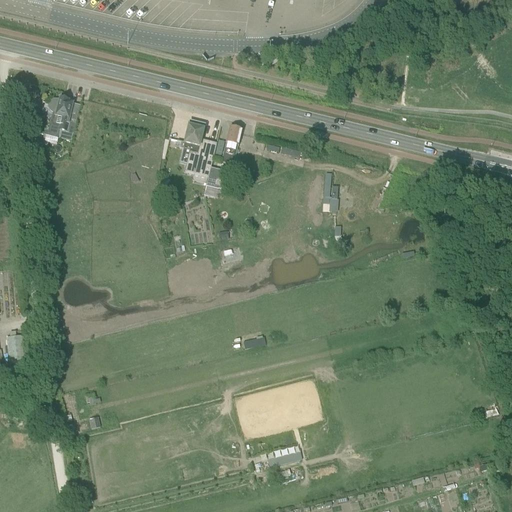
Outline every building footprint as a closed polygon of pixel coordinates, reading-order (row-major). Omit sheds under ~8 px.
[(43,142),(42,147),(47,148),(48,145),(55,147),(56,145),(58,137),(71,140),(72,138),(75,127),(68,125),(70,116),(71,110),(72,105),(67,105),(67,103),(66,103),(65,102),(62,101),(61,102),(59,101),(57,101),(54,101),(52,102),(49,103),(48,106),(48,109),(48,112),(55,118),(52,117),(48,134),(45,133),(43,142)] [(180,144),(179,150),(182,151),(183,151),(180,164),(186,165),(186,166),(184,174),(208,179),(211,170),(216,145),(201,142),(204,129),(205,126),(189,122),(188,125),(184,144),(181,144),(180,144)] [(236,157),(242,132),(229,129),(221,164),(233,167),(236,157)] [(281,149),(280,155),(298,160),(300,154),(281,149)] [(42,157),(31,158),(32,168),(43,167),(42,157)] [(208,179),(205,188),(217,191),(224,190),(227,178),(221,177),(223,173),(211,170),(208,179)] [(163,191),(157,196),(167,208),(173,203),(170,198),(173,196),(170,192),(166,195),(163,191)] [(5,340),(12,391),(30,389),(23,338),(5,340)] [(262,339),(243,344),(244,352),(264,347),(262,339)] [(93,395),(84,397),(87,408),(95,406),(93,395)] [(484,421),(482,412),(471,415),(473,423),(484,421)] [(272,455),(252,458),(253,464),(273,460),(272,455)] [(286,458),(275,461),(277,467),(287,464),(300,461),(299,455),(286,458)] [(284,474),(272,477),(274,482),(286,479),(284,474)]
